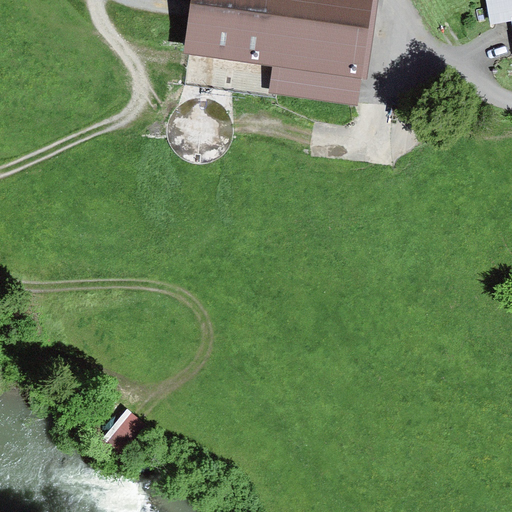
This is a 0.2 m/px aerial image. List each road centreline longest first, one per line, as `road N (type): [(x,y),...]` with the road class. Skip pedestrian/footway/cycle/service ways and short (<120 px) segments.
road 1 (track): [(0,285),(139,284),(170,289),(196,305),(207,346),(168,396)]
road 2 (track): [(96,0),(140,81),(138,104),(123,119),(0,171)]
road 3 (track): [(414,29),(451,68),(511,103)]
